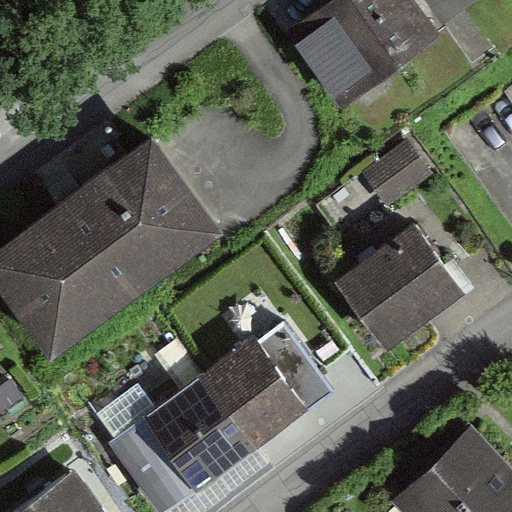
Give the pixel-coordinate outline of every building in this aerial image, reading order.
[(428,31),(406,0),(323,0),(283,29),(334,99),(428,31)] [(196,237),(130,141),(0,229),(0,324),(21,355),(196,237)] [(446,289),(397,230),(316,296),(365,355),(446,289)] [(328,386),(280,320),(116,438),(163,503),(328,386)] [(511,511),(511,481),(458,426),(383,499),(395,511),(511,511)] [(87,511),(57,475),(10,511),(87,511)]
